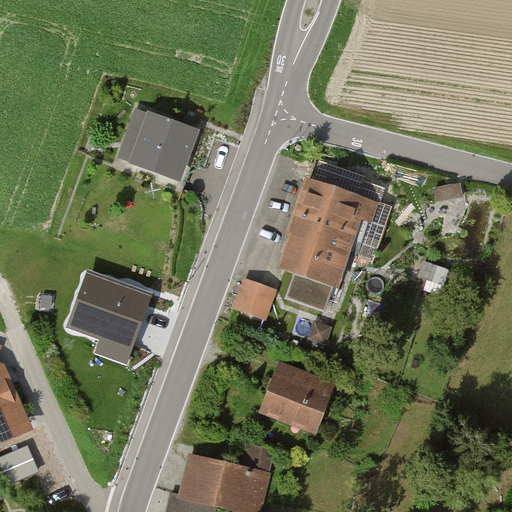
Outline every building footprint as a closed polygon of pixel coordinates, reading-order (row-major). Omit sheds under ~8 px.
[(182,178),(200,122),(139,103),(121,159),(182,178)] [(375,202),(310,180),(280,269),(345,291),(375,202)] [(151,296),(91,276),(73,329),(133,349),(151,296)] [(245,280),(236,312),(272,322),(281,289),(245,280)] [(0,451),(37,434),(6,366),(0,363),(0,359),(4,349),(0,347),(0,451)] [(341,383),(281,362),(263,413),(322,434),(341,383)] [(165,511),(217,511),(219,508),(234,511),(263,511),(273,474),(191,453),(180,495),(170,491),(165,511)]
